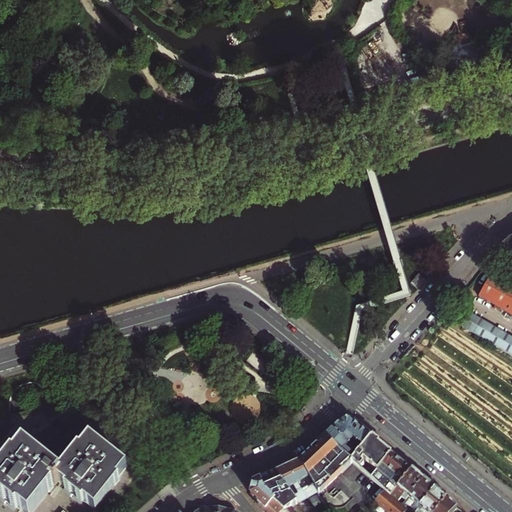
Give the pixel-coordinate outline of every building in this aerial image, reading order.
[(511,239),(502,246),(507,249),(511,252),(511,239)] [(511,252),(507,249),(503,255),(505,256),(511,260),(511,252)] [(511,286),(493,274),(479,296),(496,306),(494,309),(497,310),(500,312),(501,309),(511,316),(511,286)] [(463,328),(511,356),(511,336),(471,313),(463,328)] [(359,452),(371,437),(366,432),(356,424),(350,420),(347,420),(342,420),(333,429),(359,452)] [(359,452),(333,429),(329,433),(325,437),(340,450),(352,461),(359,452)] [(313,448),(299,462),(318,493),(352,461),(340,450),(325,437),(313,448)] [(377,471),(391,454),(381,445),(371,437),(359,452),(352,461),(361,469),(364,465),(363,464),(363,463),(361,461),(362,459),(377,471)] [(18,511),(21,510),(23,511),(32,511),(54,484),(58,487),(61,483),(64,485),(68,488),(65,493),(83,507),(86,503),(91,507),(95,510),(101,502),(111,489),(126,470),(89,441),(81,450),(60,477),(23,447),(0,475),(0,493),(2,495),(0,498),(0,500),(4,504),(13,511),(18,511)] [(391,496),(412,470),(403,463),(391,454),(377,471),(371,478),(385,491),(391,496)] [(288,467),(309,500),(318,493),(299,462),(293,464),(288,467)] [(277,473),(300,506),(309,500),(288,467),(282,470),(277,473)] [(402,506),(407,501),(424,481),(418,476),(412,470),(391,496),(402,506)] [(304,511),(300,506),(277,473),(265,478),(255,483),(251,495),(259,503),(258,504),(261,507),(266,511),(265,511),(304,511)] [(417,511),(436,490),(429,485),(424,481),(407,501),(411,504),(406,510),(408,511),(417,511)] [(436,511),(447,499),(442,495),(436,490),(417,511),(436,511)] [(391,496),(385,491),(375,503),(384,511),(408,511),(406,510),(402,506),(391,496)] [(452,511),(456,507),(452,504),(447,499),(436,511),(452,511)]
